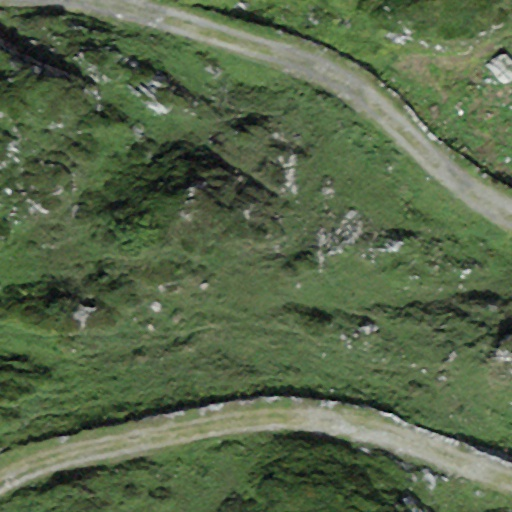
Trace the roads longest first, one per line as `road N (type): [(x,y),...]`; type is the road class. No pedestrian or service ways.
road 1 (track): [(511,485),(341,421),(298,414),(80,448),(0,479)]
road 2 (track): [(99,0),(324,64),(360,88),(423,153),(511,214)]
